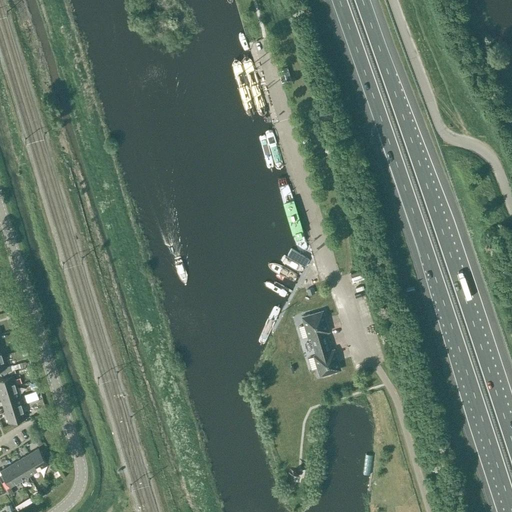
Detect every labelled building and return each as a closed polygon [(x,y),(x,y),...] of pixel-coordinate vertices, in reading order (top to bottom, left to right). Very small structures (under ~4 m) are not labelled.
[(328,331),(322,312),(310,315),(310,314),(301,316),(304,325),(305,324),(309,337),(311,336),(317,355),(315,356),(318,368),(317,369),(319,377),(328,374),(327,373),(340,369),(334,350),(331,351),(327,336),(325,332),(328,331)] [(9,315),(11,322),(17,320),(15,313),(9,315)] [(21,362),(6,367),(8,371),(23,367),(21,362)] [(0,390),(16,385),(13,375),(0,379),(0,390)] [(0,396),(1,401),(19,395),(16,385),(0,390),(0,396)] [(26,400),(37,396),(35,389),(24,392),(26,400)] [(5,413),(23,407),(19,395),(1,401),(5,413)] [(23,407),(5,413),(8,422),(26,417),(23,407)] [(28,454),(38,470),(47,464),(38,448),(28,454)] [(29,475),(38,470),(28,454),(19,459),(29,475)] [(19,481),(29,475),(19,459),(10,465),(19,481)] [(10,487),(19,481),(10,465),(0,470),(10,487)] [(47,486),(42,489),(44,492),(45,494),(50,491),(49,489),(47,486)]
